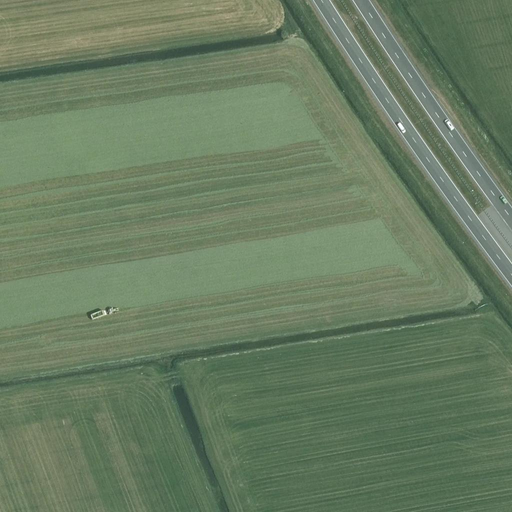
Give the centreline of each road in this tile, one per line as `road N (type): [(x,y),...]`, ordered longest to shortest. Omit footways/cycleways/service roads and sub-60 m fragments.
road 1 (trunk): [(321,0),(511,277)]
road 2 (trunk): [(511,220),(360,0)]
